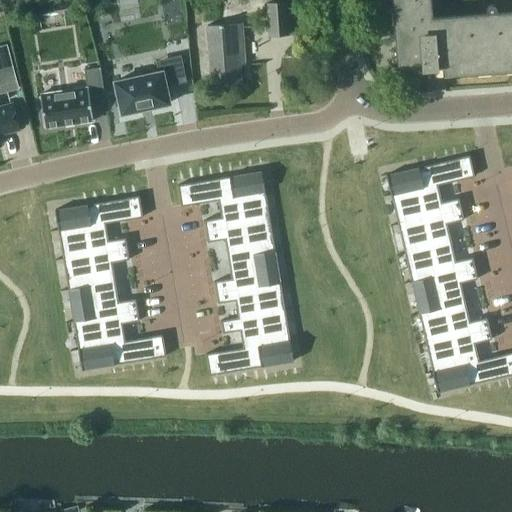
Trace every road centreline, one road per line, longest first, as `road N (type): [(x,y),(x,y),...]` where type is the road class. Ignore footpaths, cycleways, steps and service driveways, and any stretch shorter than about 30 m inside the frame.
road 1 (residential): [(184,342),(151,147)]
road 2 (residential): [(362,93),(311,120),(204,137)]
road 3 (residential): [(0,184),(151,147)]
road 4 (residential): [(478,105),(511,249)]
